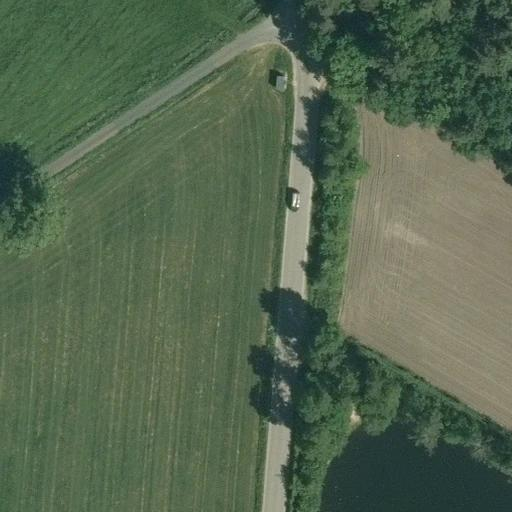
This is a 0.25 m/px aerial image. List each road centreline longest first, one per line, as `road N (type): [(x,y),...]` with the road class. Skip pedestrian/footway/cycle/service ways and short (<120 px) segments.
road 1 (tertiary): [(270,511),(304,87),(302,24)]
road 2 (unclassified): [(0,201),(263,29),(302,24)]
